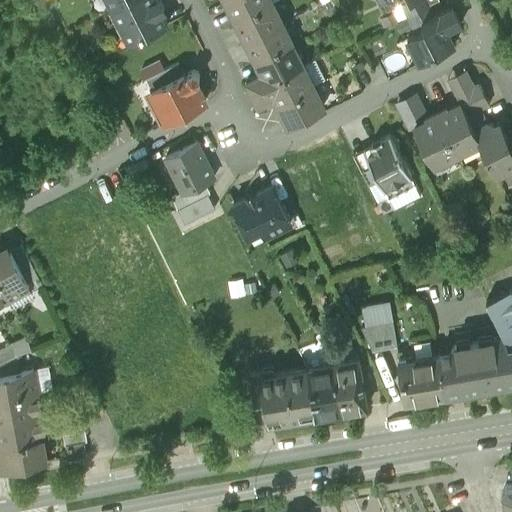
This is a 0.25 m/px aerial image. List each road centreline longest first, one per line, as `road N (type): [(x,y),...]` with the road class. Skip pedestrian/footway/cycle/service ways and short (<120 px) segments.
road 1 (secondary): [(38,511),(511,427)]
road 2 (residential): [(487,41),(262,156),(237,100)]
road 3 (residential): [(237,100),(0,216)]
